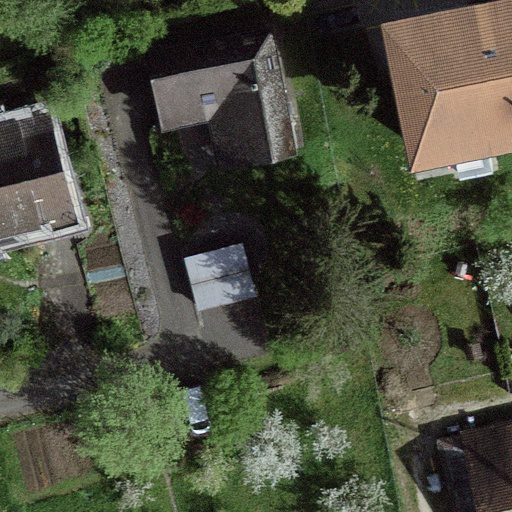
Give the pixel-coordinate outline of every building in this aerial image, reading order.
[(511,133),(511,1),(391,27),(416,153),(511,133)] [(183,59),(150,65),(162,127),(225,115),(232,151),(285,141),(265,35),(181,51),(183,59)] [(0,230),(64,216),(46,137),(18,143),(15,131),(0,134),(0,230)] [(239,250),(183,264),(210,371),(266,357),(239,250)] [(511,511),(511,427),(461,438),(477,511),(511,511)]
